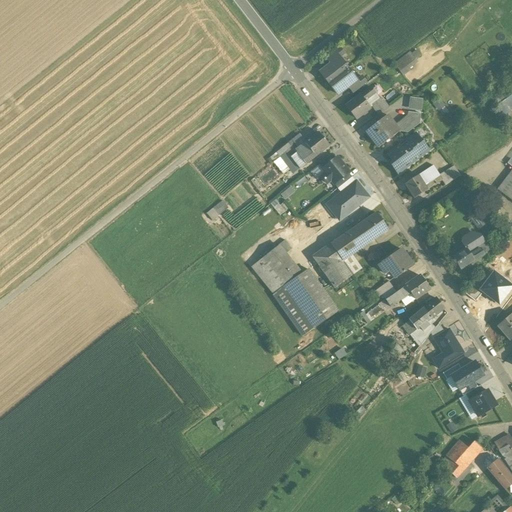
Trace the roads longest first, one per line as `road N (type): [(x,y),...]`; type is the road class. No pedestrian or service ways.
road 1 (track): [(0,305),(382,0)]
road 2 (tertiary): [(511,385),(381,182),(291,70)]
